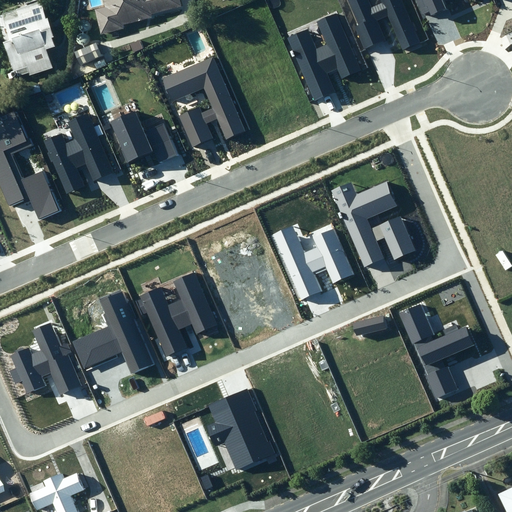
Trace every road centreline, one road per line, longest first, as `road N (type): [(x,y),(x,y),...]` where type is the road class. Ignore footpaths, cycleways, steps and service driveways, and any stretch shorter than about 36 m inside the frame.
road 1 (residential): [(0,391),(18,433),(43,446),(440,273),(453,238),(397,119)]
road 2 (residential): [(0,292),(397,119)]
road 3 (secondary): [(511,423),(307,511)]
